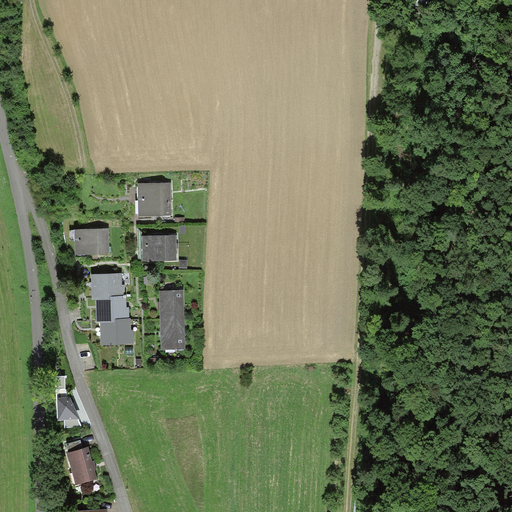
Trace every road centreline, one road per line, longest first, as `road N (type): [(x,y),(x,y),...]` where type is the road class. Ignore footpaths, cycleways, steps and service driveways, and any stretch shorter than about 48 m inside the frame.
road 1 (track): [(386,0),(368,105),(361,344),(345,511)]
road 2 (residential): [(126,511),(79,378),(31,197),(16,187)]
road 3 (residential): [(16,187),(33,305),(41,511)]
